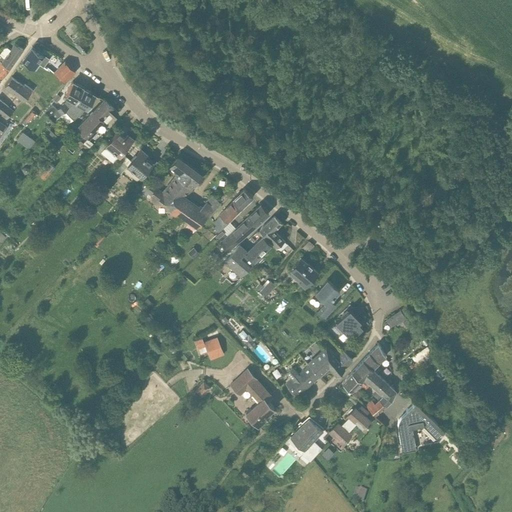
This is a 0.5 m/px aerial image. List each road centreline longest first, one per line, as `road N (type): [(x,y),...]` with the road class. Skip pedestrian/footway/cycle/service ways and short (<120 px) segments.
road 1 (residential): [(332,248),(130,104),(104,73)]
road 2 (unclassified): [(377,239),(511,144)]
